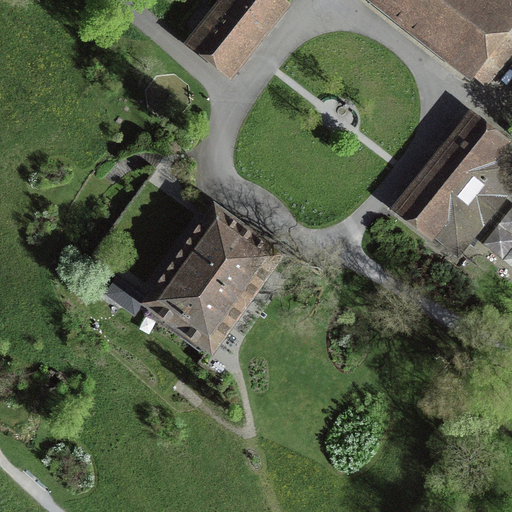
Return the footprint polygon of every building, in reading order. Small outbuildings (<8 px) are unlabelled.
[(273,0),(226,0),(193,41),(232,72),(258,39),(283,7),(273,0)] [(379,0),(416,29),(484,83),(511,47),(511,9),(499,0),(379,0)] [(437,164),(402,208),(458,254),(511,187),(511,151),(473,119),(437,164)] [(214,207),(140,310),(213,362),(286,259),(250,233),(214,207)] [(100,306),(124,323),(135,307),(111,290),(100,306)]
